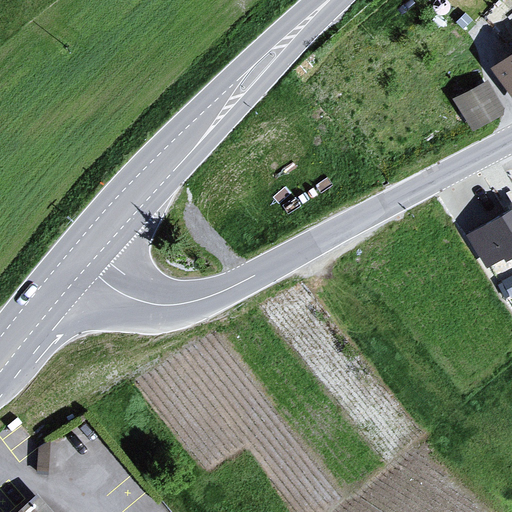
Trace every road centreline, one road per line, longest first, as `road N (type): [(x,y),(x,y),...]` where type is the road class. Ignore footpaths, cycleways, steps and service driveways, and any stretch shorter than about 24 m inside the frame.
road 1 (tertiary): [(77,245),(160,287),(191,295),(220,289),(511,141)]
road 2 (tertiary): [(77,245),(209,106),(328,0)]
road 3 (tertiary): [(0,342),(77,245)]
